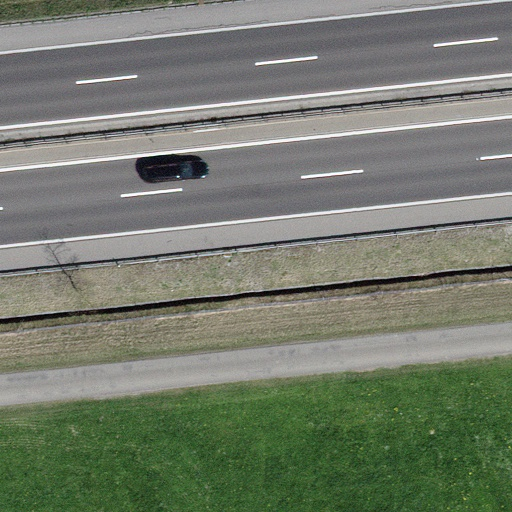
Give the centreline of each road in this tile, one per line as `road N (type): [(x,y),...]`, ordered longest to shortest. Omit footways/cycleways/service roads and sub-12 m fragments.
road 1 (motorway): [(511,37),(0,91)]
road 2 (track): [(511,323),(0,376)]
road 3 (motorway): [(0,210),(511,157)]
